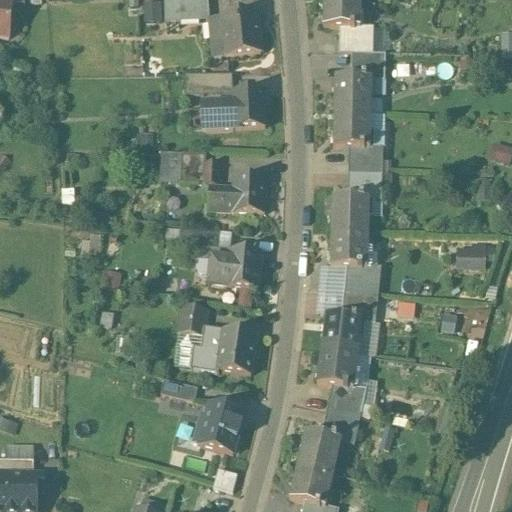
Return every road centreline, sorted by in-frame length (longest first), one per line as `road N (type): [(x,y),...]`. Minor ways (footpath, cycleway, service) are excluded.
road 1 (residential): [(290,0),(298,131),(292,288),(276,404),(247,511)]
road 2 (secondary): [(511,389),(472,511)]
